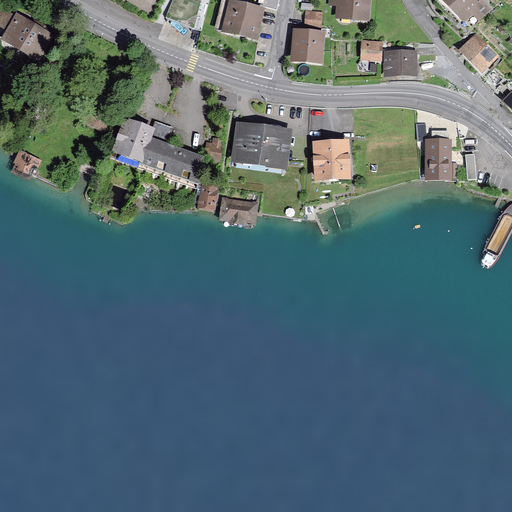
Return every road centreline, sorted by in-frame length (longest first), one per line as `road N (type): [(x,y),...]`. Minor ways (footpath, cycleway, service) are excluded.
road 1 (secondary): [(511,145),(472,113),(430,97),(269,87)]
road 2 (secondary): [(269,87),(165,54),(57,0)]
